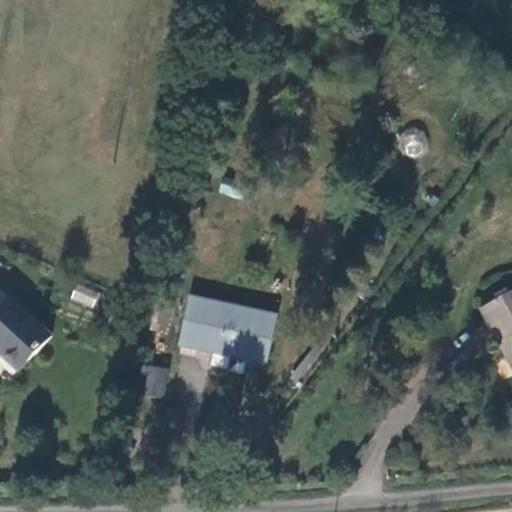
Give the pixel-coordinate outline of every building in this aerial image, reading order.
[(427,153),(425,129),(402,130),(404,155),(427,153)] [(76,283),(70,299),(94,308),(100,293),(76,283)] [(511,292),(482,308),(498,340),(511,366),(511,292)] [(171,335),(178,297),(158,293),(151,331),(171,335)] [(11,298),(0,310),(0,353),(22,373),(53,336),(11,298)] [(230,354),(271,361),(279,314),(195,300),(188,346),(208,349),(211,332),(233,336),(230,354)] [(144,365),(140,395),(165,398),(169,367),(144,365)]
